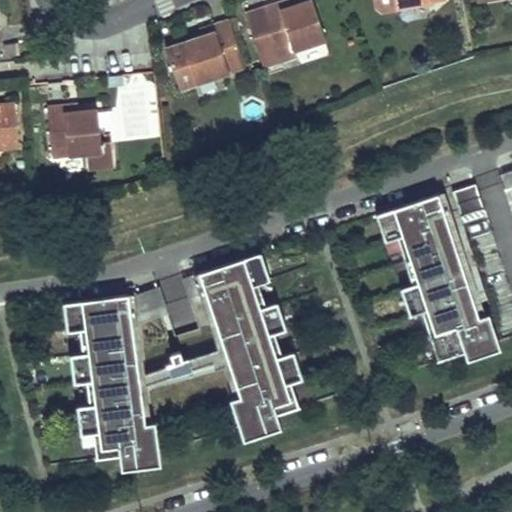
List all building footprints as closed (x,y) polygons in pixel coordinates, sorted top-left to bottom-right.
[(446,0),(445,0),(371,0),(372,4),(380,10),(446,0)] [(292,1),(278,5),(281,14),(294,9),(292,1)] [(264,10),(247,16),(264,68),(280,63),(278,55),(293,50),(324,40),(311,3),(294,9),(281,14),(278,5),(264,10)] [(205,39),(167,52),(180,91),(246,69),(231,22),(215,27),(217,32),(217,34),(205,39)] [(217,32),(215,27),(202,31),(205,39),(217,34),(217,32)] [(293,50),(278,55),(280,63),(296,58),(293,50)] [(74,103),(59,104),(61,114),(75,112),(74,103)] [(0,145),(19,144),(14,104),(0,104),(0,145)] [(44,107),(48,153),(84,148),(86,163),(113,160),(110,138),(100,139),(96,110),(75,112),(61,114),(59,104),(44,107)] [(485,207),(476,180),(452,188),(461,214),(485,207)] [(480,315),(439,192),(389,208),(399,236),(414,283),(423,310),(439,360),(465,351),(489,343),(480,315)] [(399,236),(389,208),(377,213),(386,240),(399,236)] [(272,279),(262,251),(250,255),(259,282),(272,279)] [(242,395),(250,422),(278,413),(300,406),(292,381),(283,353),(276,332),(266,304),(259,282),(250,255),(200,271),(242,395)] [(200,295),(193,274),(175,280),(182,301),(200,295)] [(414,283),(401,287),(411,314),(423,310),(414,283)] [(157,307),(151,287),(137,291),(140,313),(157,307)] [(121,454),(149,451),(146,425),(129,292),(77,299),(81,329),(84,351),(88,380),(91,403),(95,432),(98,457),(121,454)] [(81,329),(77,299),(64,300),(68,330),(81,329)] [(288,328),(279,299),(266,304),(276,332),(288,328)] [(499,340),(490,312),(480,315),(489,343),(499,340)] [(468,359),(501,348),(499,340),(489,343),(465,351),(468,359)] [(304,377),(295,349),(283,353),(292,381),(304,377)] [(184,359),(181,350),(172,353),(175,362),(184,359)] [(88,380),(84,351),(71,353),(75,382),(88,380)] [(245,439),(283,427),(278,413),(250,422),(242,395),(231,399),(245,439)] [(95,432),(91,403),(78,404),(82,434),(95,432)] [(162,463),(156,423),(146,425),(149,451),(121,454),(122,468),(162,463)]
